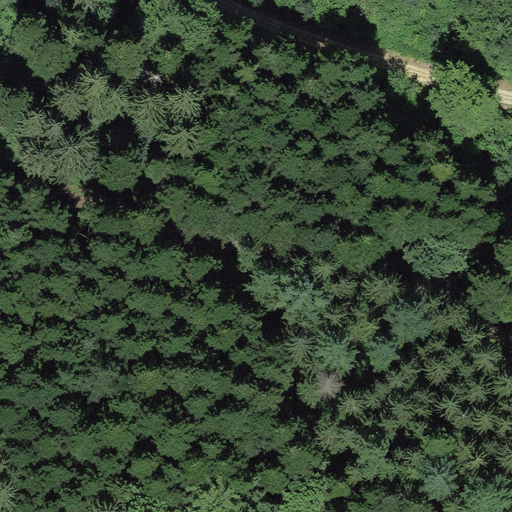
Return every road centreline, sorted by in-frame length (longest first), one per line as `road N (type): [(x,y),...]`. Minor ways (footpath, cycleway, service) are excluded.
road 1 (track): [(0,190),(406,295),(511,338)]
road 2 (track): [(191,244),(275,360),(324,511)]
road 3 (track): [(247,0),(382,52),(511,81)]
